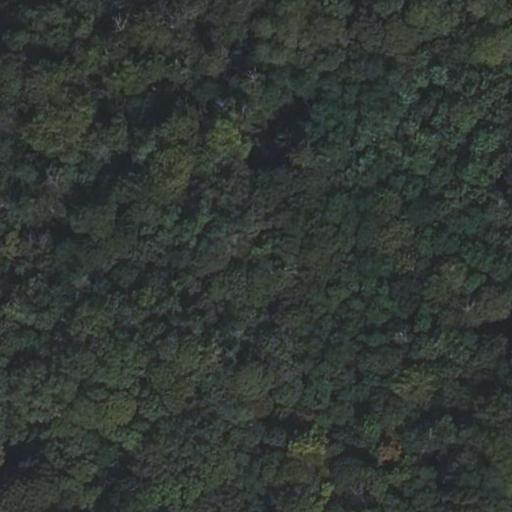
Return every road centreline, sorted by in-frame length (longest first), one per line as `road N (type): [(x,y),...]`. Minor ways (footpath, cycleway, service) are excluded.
road 1 (track): [(330,3),(366,511)]
road 2 (track): [(334,0),(0,261)]
road 3 (track): [(278,511),(59,415),(0,412)]
